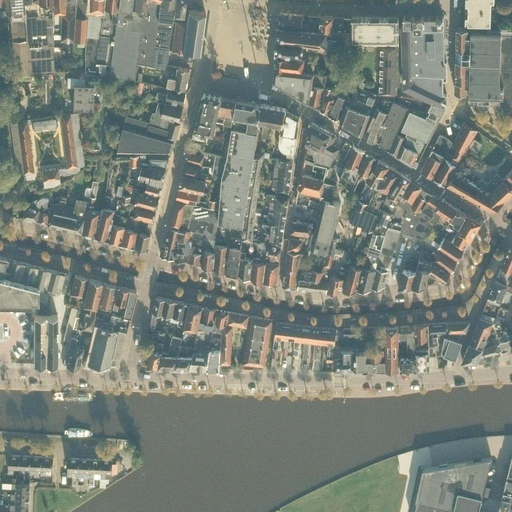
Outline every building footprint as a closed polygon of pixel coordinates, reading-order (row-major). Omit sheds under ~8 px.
[(25,16),(24,0),(0,0),(0,19),(10,19),(12,41),(27,40),(26,16),(25,16)] [(24,0),(25,16),(26,16),(27,40),(27,41),(26,41),(28,74),(54,73),(53,45),(53,38),(52,0),(24,0)] [(65,0),(52,0),(53,38),(60,38),(60,39),(72,40),(75,10),(67,10),(66,10),(65,0)] [(66,0),(67,10),(75,10),(75,0),(66,0)] [(75,0),(74,17),(73,40),(77,40),(77,46),(85,47),(86,29),(87,18),(88,9),(88,0),(75,0)] [(88,9),(87,18),(86,29),(85,47),(84,53),(85,73),(97,74),(98,64),(95,64),(95,62),(103,7),(103,0),(89,0),(89,9),(88,9)] [(117,7),(117,0),(103,0),(103,7),(95,62),(110,64),(110,66),(107,65),(106,69),(109,69),(108,76),(109,76),(112,51),(115,26),(116,20),(117,7)] [(131,0),(131,8),(133,8),(131,22),(116,20),(115,26),(112,51),(109,76),(134,79),(137,62),(146,64),(151,65),(166,67),(169,47),(168,47),(161,46),(161,45),(154,44),(157,20),(159,0),(131,0)] [(117,0),(117,7),(116,20),(131,22),(133,8),(131,8),(131,0),(117,0)] [(161,46),(168,47),(172,21),(172,20),(173,20),(181,21),(181,20),(182,15),(183,15),(184,0),(159,0),(157,20),(154,44),(161,45),(161,46)] [(465,0),(466,3),(465,3),(465,9),(465,16),(465,20),(465,23),(488,24),(491,24),(491,20),(501,20),(502,7),(494,7),(494,0),(465,0)] [(203,20),(205,12),(188,9),(186,20),(186,22),(181,21),(173,20),(172,20),(172,21),(175,21),(171,51),(199,54),(203,20)] [(277,39),(325,45),(335,46),(336,45),(350,47),(352,32),(337,32),(332,31),(333,20),(333,19),(333,16),(321,16),(310,15),(309,20),(309,22),(308,21),(307,24),(302,23),(303,20),(303,14),(280,13),(279,20),(278,26),(277,39)] [(352,38),(352,42),(358,42),(359,47),(360,48),(363,48),(364,47),(364,42),(380,42),(380,44),(381,44),(379,93),(397,94),(399,45),(399,30),(398,20),(398,16),(397,16),(393,16),(392,16),(390,16),(389,16),(388,16),(381,16),(352,16),(352,19),(352,20),(352,31),(352,32),(352,38)] [(420,110),(409,105),(397,132),(406,136),(407,134),(416,139),(417,136),(424,139),(428,141),(440,119),(445,107),(447,95),(444,93),(443,80),(447,80),(447,70),(447,64),(446,62),(444,62),(444,38),(443,27),(443,20),(443,16),(403,16),(403,20),(405,83),(405,89),(422,97),(431,101),(429,108),(427,107),(424,112),(420,110)] [(335,20),(335,31),(337,31),(352,31),(352,20),(352,19),(344,19),(335,19),(335,20)] [(455,92),(469,92),(471,29),(457,28),(455,92)] [(471,28),(471,29),(469,92),(469,101),(478,102),(478,104),(479,106),(479,107),(481,108),(482,109),(484,109),(485,109),(487,108),(488,107),(489,106),(490,104),(511,107),(511,35),(501,35),(501,33),(501,32),(487,32),(487,28),(471,28)] [(277,39),(276,52),(301,56),(303,45),(305,45),(304,48),(305,49),(324,51),(325,45),(277,39)] [(26,41),(27,41),(27,40),(12,41),(13,75),(14,80),(28,79),(28,74),(26,41)] [(274,68),(273,80),(308,101),(311,85),(313,72),(317,72),(317,68),(314,67),(315,59),(275,55),(274,68)] [(169,71),(170,71),(169,76),(167,85),(186,89),(190,69),(178,67),(170,65),(169,71)] [(311,85),(308,101),(319,108),(320,104),(324,88),(325,87),(326,73),(317,72),(313,72),(311,85)] [(67,77),(67,87),(73,87),(73,108),(72,108),(93,109),(93,85),(85,84),(85,78),(67,77)] [(339,88),(327,112),(337,118),(345,97),(348,98),(348,96),(350,91),(353,92),(357,80),(349,77),(344,89),(339,88)] [(355,89),(376,97),(375,96),(376,93),(363,88),(365,82),(358,80),(355,89)] [(136,81),(132,93),(140,95),(143,83),(138,81),(136,81)] [(327,86),(326,88),(324,88),(320,104),(319,108),(327,112),(339,88),(327,86)] [(165,100),(183,104),(186,91),(169,87),(167,94),(158,91),(156,97),(165,100)] [(362,133),(376,97),(355,89),(352,97),(348,96),(348,98),(340,120),(362,133)] [(219,107),(221,96),(203,93),(192,135),(205,138),(207,137),(208,132),(213,133),(216,122),(220,123),(220,121),(224,122),(224,121),(226,113),(217,111),(217,107),(219,107)] [(374,113),(386,118),(390,109),(394,101),(394,100),(393,100),(395,96),(381,93),(376,104),(378,105),(374,113)] [(226,113),(224,121),(228,122),(227,129),(229,129),(228,137),(230,137),(231,128),(231,127),(236,99),(221,96),(219,107),(217,107),(217,111),(226,113)] [(397,132),(409,105),(420,110),(420,109),(422,99),(398,96),(395,101),(394,101),(390,109),(386,118),(376,141),(389,149),(397,132)] [(236,99),(231,127),(231,128),(226,155),(222,154),(221,155),(215,154),(213,168),(212,174),(215,174),(222,175),(221,185),(248,191),(255,150),(258,124),(259,121),(258,121),(261,103),(248,101),(236,99)] [(153,113),(150,122),(150,124),(156,126),(159,114),(162,115),(162,116),(179,121),(179,120),(183,107),(165,103),(159,101),(155,113),(153,113)] [(261,103),(258,121),(259,121),(258,124),(262,124),(261,135),(270,136),(272,123),(270,123),(270,121),(271,121),(273,106),(261,103)] [(270,121),(270,123),(272,123),(280,124),(283,125),(286,108),(273,106),(271,121),(270,121)] [(279,128),(277,139),(279,140),(279,142),(279,143),(279,144),(280,145),(280,146),(280,147),(281,147),(281,148),(282,148),(282,149),(283,149),(283,150),(284,150),(285,151),(286,151),(287,151),(287,155),(293,156),(295,143),(300,116),(299,115),(288,109),(286,108),(283,125),(280,124),(280,128),(279,128)] [(60,115),(62,128),(78,126),(77,112),(60,115)] [(386,118),(374,113),(365,134),(376,141),(386,118)] [(125,118),(123,125),(147,132),(175,140),(181,120),(179,120),(179,121),(162,116),(162,115),(159,114),(156,126),(150,124),(150,122),(125,115),(125,118)] [(43,117),(45,127),(48,126),(48,127),(54,126),(57,123),(56,115),(43,117)] [(31,119),(32,127),(35,129),(42,128),(42,127),(45,127),(43,117),(31,119)] [(12,135),(29,132),(27,119),(10,121),(12,135)] [(305,146),(303,160),(314,163),(327,166),(330,167),(332,163),(335,156),(336,156),(340,147),(332,143),(336,135),(331,133),(311,122),(310,122),(306,141),(306,142),(305,146)] [(449,151),(445,158),(434,177),(444,183),(469,141),(470,142),(473,137),(472,136),(476,130),(464,123),(454,141),(453,144),(457,146),(453,153),(449,151)] [(123,125),(117,152),(171,153),(175,141),(175,140),(147,132),(123,125)] [(80,139),(78,126),(62,128),(63,141),(80,139)] [(29,132),(12,135),(13,148),(30,146),(29,132)] [(403,142),(406,136),(397,132),(389,149),(397,154),(403,142)] [(406,136),(403,142),(419,150),(424,139),(417,136),(416,139),(407,134),(406,136)] [(445,158),(449,151),(447,150),(452,140),(440,134),(434,144),(421,169),(433,176),(443,158),(445,158)] [(474,138),(469,146),(477,151),(482,143),(474,138)] [(63,141),(65,154),(82,152),(80,139),(63,141)] [(424,139),(419,150),(412,163),(416,166),(428,141),(424,139)] [(195,150),(196,149),(202,150),(203,144),(190,142),(189,149),(191,149),(195,150)] [(412,163),(419,150),(403,142),(398,154),(412,163)] [(346,175),(353,179),(365,150),(353,145),(340,180),(343,181),(346,175)] [(30,146),(13,148),(15,161),(32,159),(30,146)] [(195,150),(195,153),(188,151),(185,161),(201,165),(204,155),(208,156),(209,152),(202,150),(196,149),(195,150)] [(255,150),(253,165),(262,167),(264,156),(269,157),(270,153),(255,150)] [(366,183),(378,158),(365,150),(353,179),(349,188),(354,190),(359,179),(366,183)] [(83,165),(83,164),(82,152),(65,154),(67,167),(52,169),(54,186),(60,183),(58,174),(66,173),(75,173),(80,169),(79,166),(83,165)] [(154,165),(167,168),(169,156),(140,155),(140,159),(149,159),(149,165),(154,165)] [(275,172),(291,174),(293,156),(281,155),(281,159),(276,158),(275,172)] [(129,165),(132,166),(138,166),(139,158),(139,156),(130,156),(129,165)] [(361,228),(373,231),(375,225),(387,194),(388,192),(401,172),(389,164),(378,158),(366,183),(355,206),(349,221),(350,221),(358,224),(359,224),(362,225),(361,228)] [(15,161),(17,174),(23,173),(24,180),(34,178),(33,172),(34,172),(32,159),(15,161)] [(185,161),(182,174),(210,181),(212,176),(204,174),(202,173),(203,168),(201,167),(201,165),(185,161)] [(139,178),(163,184),(167,168),(154,165),(149,165),(142,163),(142,167),(139,178)] [(301,172),(297,196),(309,199),(311,191),(320,194),(324,181),(327,166),(314,163),(312,169),(316,170),(314,176),(301,172)] [(260,181),(262,167),(253,165),(250,180),(260,181)] [(290,237),(288,249),(296,250),(301,247),(302,246),(327,252),(334,253),(335,248),(337,238),(332,237),(340,202),(332,200),(336,184),(337,180),(330,177),(333,167),(330,167),(327,166),(324,181),(320,194),(320,198),(324,199),(315,233),(312,232),(311,236),(310,237),(307,236),(306,240),(290,237)] [(44,187),(54,186),(52,169),(42,171),(44,187)] [(455,172),(447,185),(464,195),(491,211),(511,194),(511,169),(503,179),(497,173),(488,184),(481,180),(478,181),(476,184),(455,172)] [(277,191),(288,192),(291,174),(275,172),(273,186),(277,187),(277,191)] [(387,194),(375,225),(373,231),(363,269),(357,290),(370,289),(370,287),(376,268),(382,246),(387,228),(390,220),(389,220),(396,205),(395,204),(411,178),(401,172),(388,192),(387,194)] [(206,180),(182,174),(179,186),(203,192),(206,180)] [(395,249),(400,231),(410,234),(424,238),(430,227),(431,226),(426,224),(429,220),(442,198),(432,192),(411,178),(395,204),(396,205),(389,220),(390,220),(387,228),(382,246),(395,249)] [(148,180),(146,188),(145,193),(160,196),(163,184),(148,180)] [(250,180),(248,195),(257,196),(260,181),(250,180)] [(93,181),(92,188),(89,201),(83,233),(95,237),(101,212),(93,210),(99,182),(93,181)] [(122,196),(123,195),(123,192),(125,187),(118,185),(116,194),(122,196)] [(196,217),(218,222),(230,224),(243,226),(245,210),(248,191),(221,185),(220,201),(219,201),(218,209),(199,204),(198,205),(195,204),(176,200),(173,213),(196,217)] [(83,233),(89,201),(92,188),(87,187),(86,188),(83,200),(77,199),(75,208),(71,207),(66,229),(83,233)] [(206,206),(207,201),(197,199),(199,191),(179,187),(176,200),(195,204),(198,205),(199,204),(206,206)] [(135,204),(137,204),(157,209),(160,197),(138,191),(135,204)] [(131,197),(127,196),(128,193),(123,192),(123,195),(122,196),(121,201),(130,203),(131,197)] [(270,206),(286,208),(288,196),(267,194),(266,201),(271,201),(270,206)] [(248,195),(245,210),(255,211),(262,212),(262,208),(256,207),(257,196),(248,195)] [(49,225),(66,229),(71,207),(65,205),(67,197),(62,196),(60,204),(56,203),(55,208),(51,207),(51,213),(49,225)] [(105,196),(95,237),(108,240),(115,210),(106,208),(106,205),(109,206),(111,197),(105,196)] [(27,206),(25,208),(22,218),(37,221),(40,205),(47,207),(49,198),(42,197),(38,200),(37,199),(27,205),(27,206)] [(314,197),(309,218),(314,219),(319,199),(314,197)] [(444,237),(447,238),(451,231),(455,233),(456,231),(457,229),(447,224),(457,208),(442,198),(429,220),(427,224),(431,226),(430,227),(444,237)] [(153,222),(157,209),(137,204),(137,205),(131,203),(130,208),(136,209),(134,217),(153,222)] [(41,206),(38,221),(48,225),(51,207),(41,206)] [(268,218),(285,220),(286,208),(270,206),(270,207),(268,218)] [(447,224),(457,229),(465,213),(457,208),(447,224)] [(255,211),(245,210),(243,225),(246,225),(253,226),(255,211)] [(173,213),(170,226),(193,231),(196,218),(195,218),(196,217),(173,213)] [(457,229),(456,231),(459,233),(469,240),(474,232),(466,227),(472,217),(466,213),(465,213),(457,229)] [(115,214),(108,240),(121,244),(125,227),(118,225),(121,215),(115,214)] [(203,240),(203,242),(212,244),(211,251),(204,249),(203,266),(213,268),(218,222),(196,217),(195,218),(196,218),(193,231),(170,226),(204,234),(203,240)] [(466,227),(474,232),(479,224),(478,221),(472,217),(466,227)] [(262,229),(283,232),(285,220),(268,218),(267,223),(262,223),(262,229)] [(293,221),(291,233),(310,236),(311,236),(311,232),(312,224),(293,221)] [(358,224),(350,221),(347,228),(356,231),(358,224)] [(228,245),(230,224),(218,222),(213,268),(226,272),(227,263),(229,245),(228,245)] [(149,223),(147,229),(146,234),(140,232),(136,248),(146,250),(150,235),(153,224),(149,223)] [(253,226),(246,225),(243,225),(243,231),(242,240),(252,241),(253,226)] [(134,247),(138,232),(139,227),(134,226),(133,230),(125,228),(121,244),(134,247)] [(178,239),(185,241),(188,242),(188,241),(191,241),(190,246),(191,247),(192,241),(188,240),(189,236),(203,240),(204,234),(170,226),(166,243),(177,245),(178,239)] [(265,242),(281,245),(283,232),(262,229),(261,234),(266,235),(265,242)] [(226,272),(238,275),(240,251),(241,240),(242,240),(243,231),(231,230),(229,245),(227,263),(226,272)] [(447,238),(464,249),(469,240),(459,233),(456,231),(455,233),(451,231),(447,238)] [(425,239),(427,241),(438,247),(458,260),(464,249),(447,238),(444,237),(440,243),(427,236),(425,239)] [(187,261),(189,252),(190,246),(191,241),(188,241),(188,242),(185,241),(178,239),(177,245),(166,243),(163,242),(160,254),(187,261)] [(511,239),(501,267),(509,271),(511,272),(511,239)] [(250,245),(257,246),(256,256),(260,256),(261,250),(267,251),(266,257),(279,260),(281,246),(268,243),(251,241),(250,245)] [(191,247),(190,246),(189,252),(187,261),(200,265),(201,253),(202,248),(196,247),(191,247)] [(435,260),(451,271),(458,260),(438,247),(434,253),(432,252),(429,258),(432,260),(435,260)] [(253,260),(245,258),(246,252),(240,251),(238,275),(240,276),(248,278),(251,279),(253,260)] [(301,253),(288,251),(282,287),(295,289),(301,253)] [(327,252),(324,266),(332,268),(335,253),(334,253),(327,252)] [(432,260),(429,258),(420,252),(418,258),(420,258),(412,288),(426,287),(429,273),(432,261),(432,262),(432,261),(432,260)] [(0,302),(20,303),(31,303),(31,301),(37,301),(37,313),(33,313),(33,320),(33,327),(33,328),(33,335),(33,348),(33,354),(33,363),(56,363),(56,354),(56,348),(56,314),(50,313),(50,291),(54,292),(54,289),(60,291),(64,273),(12,259),(11,262),(5,261),(6,258),(0,256),(0,302)] [(254,257),(251,279),(263,282),(266,263),(260,262),(260,258),(254,257)] [(444,282),(450,273),(432,261),(432,262),(432,261),(429,273),(444,282)] [(276,286),(279,264),(266,262),(264,282),(276,286)] [(357,291),(357,290),(363,269),(350,265),(342,292),(357,291)] [(317,291),(326,292),(329,281),(330,275),(332,268),(324,266),(323,272),(322,280),(320,280),(317,291)] [(509,281),(511,273),(511,272),(509,271),(501,267),(497,276),(509,281)] [(388,271),(376,268),(370,287),(384,287),(388,271)] [(416,272),(403,269),(398,288),(412,286),(416,272)] [(308,290),(310,279),(312,270),(309,270),(308,272),(303,271),(299,278),(298,289),(308,290)] [(312,270),(310,279),(308,290),(317,291),(320,280),(322,280),(323,272),(312,270)] [(330,275),(329,281),(326,292),(340,291),(345,272),(339,271),(338,276),(330,275)] [(70,294),(82,297),(87,278),(75,275),(70,294)] [(95,307),(101,282),(89,278),(82,305),(91,307),(95,307)] [(498,304),(501,297),(511,302),(511,299),(511,292),(504,289),(506,285),(507,284),(495,279),(491,288),(490,288),(488,292),(489,294),(487,300),(498,304)] [(102,306),(101,313),(100,317),(94,316),(92,322),(102,324),(105,311),(108,312),(109,308),(115,285),(103,282),(98,305),(102,306)] [(125,304),(128,288),(117,286),(113,301),(114,301),(112,308),(117,309),(118,302),(125,304)] [(120,316),(118,327),(126,330),(129,317),(130,317),(136,293),(135,290),(129,289),(123,315),(122,315),(121,315),(120,316)] [(152,312),(152,318),(151,326),(155,327),(156,319),(157,313),(162,314),(165,300),(156,298),(152,312)] [(175,302),(165,300),(162,314),(167,315),(166,320),(171,321),(172,316),(175,302)] [(175,302),(172,316),(179,318),(177,325),(184,327),(186,321),(184,320),(187,305),(175,302)] [(185,327),(182,337),(182,339),(188,341),(189,333),(196,335),(198,329),(198,330),(202,308),(189,305),(185,327)] [(62,340),(68,341),(70,335),(71,333),(72,327),(75,316),(77,308),(71,307),(62,340)] [(91,329),(95,308),(91,307),(89,314),(85,313),(82,327),(91,329)] [(204,308),(202,308),(198,330),(198,329),(196,335),(193,350),(200,351),(209,353),(212,338),(217,309),(205,307),(204,308)] [(109,322),(107,321),(109,313),(110,308),(109,308),(108,312),(105,311),(102,324),(92,322),(91,327),(95,328),(86,364),(94,364),(94,365),(102,365),(102,364),(108,365),(109,365),(116,366),(117,364),(119,357),(111,355),(118,327),(120,316),(111,314),(109,322)] [(221,331),(222,325),(226,325),(229,312),(217,309),(213,330),(221,331)] [(248,321),(249,315),(230,312),(228,324),(247,327),(248,321)] [(248,364),(264,366),(272,319),(251,316),(248,337),(243,364),(248,364)] [(485,339),(492,322),(480,317),(462,361),(462,362),(476,360),(480,362),(491,359),(493,356),(492,353),(499,352),(497,344),(487,347),(490,341),(485,339)] [(462,341),(454,338),(456,332),(464,332),(465,332),(469,321),(447,322),(447,333),(445,332),(443,343),(441,351),(444,352),(444,353),(445,353),(445,352),(456,356),(456,357),(462,341)] [(277,322),(274,348),(272,357),(277,357),(279,339),(285,339),(287,323),(277,322)] [(447,322),(428,323),(429,347),(428,347),(429,353),(432,352),(432,343),(437,343),(443,343),(445,332),(447,333),(447,322)] [(297,324),(287,323),(285,339),(284,347),(283,355),(287,355),(289,340),(295,340),(297,324)] [(429,347),(428,323),(415,325),(416,340),(425,339),(426,347),(428,347),(429,347)] [(305,341),(306,325),(297,324),(295,340),(294,348),(298,349),(299,341),(305,341)] [(233,326),(226,325),(222,325),(221,344),(232,345),(233,326)] [(316,327),(306,325),(305,341),(302,358),(307,358),(309,342),(314,343),(316,327)] [(401,326),(398,326),(398,348),(398,353),(400,353),(401,370),(416,369),(415,348),(415,325),(401,326)] [(385,348),(398,348),(398,326),(385,327),(385,348)] [(126,330),(118,327),(111,355),(119,357),(126,330)] [(326,328),(316,327),(314,343),(313,359),(319,359),(320,347),(318,347),(319,343),(324,344),(326,328)] [(332,362),(336,329),(326,328),(324,344),(330,345),(330,349),(328,349),(327,361),(332,362)] [(181,345),(182,339),(182,337),(173,334),(169,353),(162,351),(158,367),(175,367),(181,345)] [(70,335),(68,341),(63,364),(66,364),(79,364),(83,348),(74,346),(77,337),(70,335)] [(219,369),(219,364),(220,349),(215,349),(215,338),(212,338),(209,353),(207,368),(219,369)] [(501,351),(507,349),(511,340),(499,343),(501,351)] [(151,350),(147,366),(158,367),(162,351),(164,344),(151,341),(149,349),(151,350)] [(220,349),(219,364),(230,364),(232,345),(221,344),(220,349)] [(188,347),(181,345),(175,367),(189,368),(192,356),(186,355),(188,347)] [(429,353),(428,347),(426,347),(415,348),(416,369),(429,368),(429,353)] [(355,352),(355,358),(355,371),(376,370),(385,370),(385,349),(366,348),(366,352),(355,352)] [(398,370),(398,353),(398,348),(385,348),(386,370),(398,370)] [(209,353),(200,351),(193,350),(190,368),(206,368),(209,353)] [(355,350),(346,350),(340,350),(340,359),(334,359),(334,371),(354,371),(354,358),(355,358),(355,352),(355,350)] [(109,406),(109,392),(50,391),(50,404),(109,406)] [(20,468),(20,455),(9,455),(8,473),(13,473),(13,468),(19,468),(20,468)] [(31,456),(20,455),(20,468),(19,468),(19,473),(24,473),(24,469),(30,469),(31,469),(31,456)] [(30,474),(35,474),(36,469),(42,469),(42,456),(31,456),(31,469),(30,469),(30,474)] [(53,457),(42,456),(42,469),(41,475),(46,475),(46,470),(53,470),(53,457)] [(511,511),(511,456),(498,511),(477,511),(491,457),(423,468),(417,495),(416,499),(418,500),(415,511),(511,511)] [(73,471),(78,471),(79,471),(79,458),(68,458),(67,484),(72,484),(73,471)] [(90,459),(79,458),(79,471),(78,471),(78,485),(89,485),(89,472),(90,472),(90,459)] [(94,477),(95,472),(101,472),(101,459),(90,459),(90,472),(89,472),(89,485),(94,485),(94,477)] [(101,459),(101,472),(100,477),(100,487),(105,487),(106,482),(108,482),(108,478),(112,478),(112,473),(113,460),(101,459)] [(16,495),(29,495),(30,484),(12,483),(3,482),(2,488),(16,488),(16,494),(16,495)] [(29,506),(29,495),(16,495),(16,494),(11,494),(11,499),(16,499),(15,505),(15,506),(29,506)]
